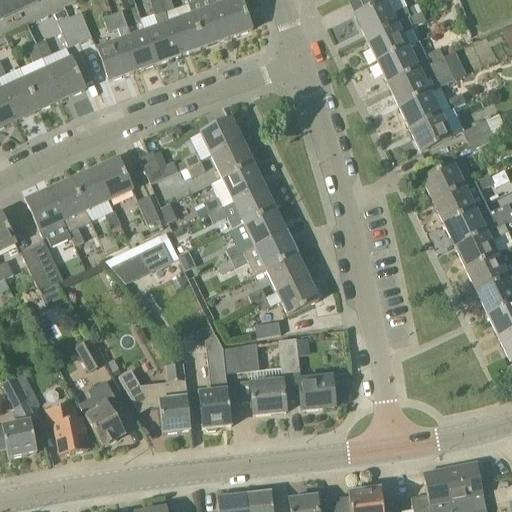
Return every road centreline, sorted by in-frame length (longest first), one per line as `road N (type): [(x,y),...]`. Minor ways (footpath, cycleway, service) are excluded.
road 1 (residential): [(391,451),(357,250),(302,67)]
road 2 (tertiary): [(0,504),(391,451)]
road 3 (residential): [(0,185),(114,132),(302,67)]
road 4 (tertiary): [(391,451),(511,423)]
